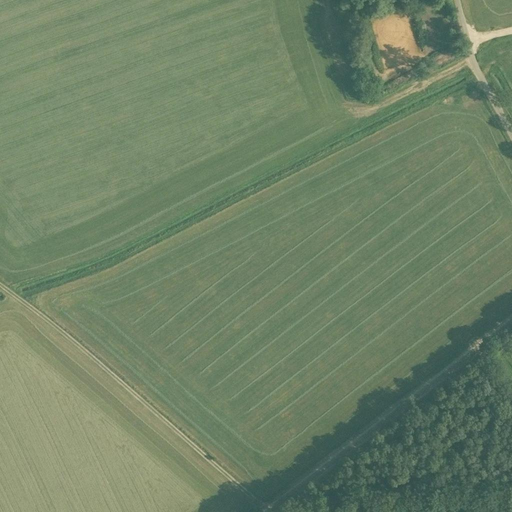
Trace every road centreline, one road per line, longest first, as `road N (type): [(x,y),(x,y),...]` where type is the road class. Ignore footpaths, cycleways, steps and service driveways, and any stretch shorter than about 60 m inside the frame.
road 1 (track): [(0,285),(265,511)]
road 2 (unclassified): [(266,511),(511,321)]
road 3 (track): [(511,504),(325,511)]
road 4 (unclassified): [(511,137),(475,68),(457,0)]
